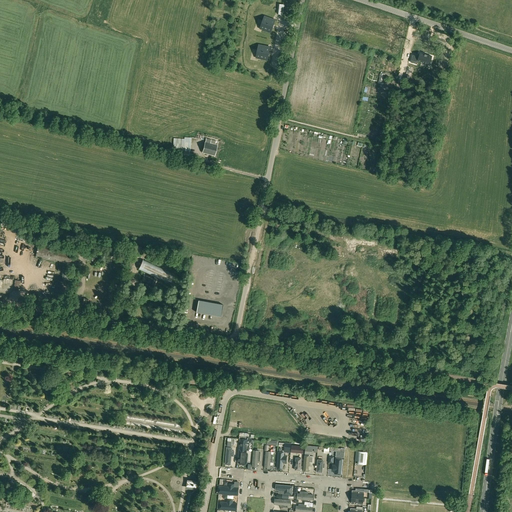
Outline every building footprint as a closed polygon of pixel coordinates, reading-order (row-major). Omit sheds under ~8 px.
[(270,32),(275,20),(265,16),(260,29),(270,32)] [(267,60),(268,52),(269,47),(270,47),(259,45),(259,46),(258,50),(257,58),(256,58),(267,60)] [(413,54),(410,62),(417,64),(418,61),(430,64),(432,56),(427,55),(427,54),(427,55),(425,54),(420,52),(419,56),(413,54)] [(197,155),(189,153),(191,148),(191,138),(184,138),(184,139),(174,138),(173,147),(175,147),(175,152),(172,152),(171,156),(191,160),(196,161),(197,155)] [(206,138),(205,142),(202,153),(214,156),(217,145),(210,143),(211,140),(206,138)] [(97,250),(82,248),(81,254),(85,255),(89,256),(89,260),(95,261),(97,250)] [(154,286),(157,280),(158,278),(170,284),(173,274),(143,260),(138,269),(141,270),(140,271),(150,275),(149,277),(147,276),(143,274),(141,280),(145,281),(144,282),(154,286)] [(198,300),(196,312),(221,317),(223,304),(198,300)] [(247,439),(240,438),(238,461),(246,462),(247,439)] [(341,449),(336,448),(331,447),(331,451),(336,451),(336,457),(344,458),(344,452),(345,449),(345,448),(341,448),(341,449)] [(365,465),(366,452),(358,451),(357,464),(365,465)] [(344,458),(336,457),(334,473),(342,474),(344,458)] [(278,493),(292,494),(293,486),(276,484),(275,490),(279,490),(278,493)] [(238,486),(220,485),(219,493),(238,495),(238,486)] [(353,490),(352,497),(363,498),(364,491),(364,489),(358,488),(358,491),(353,490)] [(237,502),(220,501),(220,509),(236,510),(237,502)]
